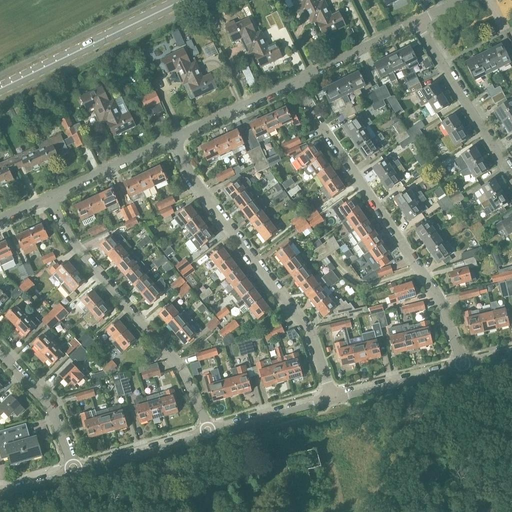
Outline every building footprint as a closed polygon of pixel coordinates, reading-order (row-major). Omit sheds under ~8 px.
[(312,8),(318,4),(315,0),(288,0),(284,2),(288,10),(294,7),(297,13),(304,9),(311,24),(316,21),(322,19),(320,13),(318,14),(317,12),(315,13),(312,8)] [(331,17),(326,8),(323,2),(318,4),(312,8),(315,13),(317,12),(318,14),(320,13),(322,19),(316,21),(324,37),(345,27),(338,13),(331,17)] [(203,24),(211,20),(209,15),(201,18),(203,24)] [(278,32),(283,29),(278,18),(273,20),(278,32)] [(252,43),(250,38),(255,35),(248,19),(227,29),(234,43),(241,39),(248,54),(252,52),(259,50),(256,44),(254,45),(253,43),(252,43)] [(175,39),(182,36),(179,30),(173,33),(175,39)] [(267,48),(263,39),(260,33),(255,35),(250,38),(252,43),(253,43),(254,45),(256,44),(259,50),(252,52),(260,68),(281,58),(275,44),(267,48)] [(225,44),(218,48),(232,78),(239,74),(225,44)] [(501,46),(500,45),(495,48),(496,49),(490,51),(499,70),(511,64),(502,45),(501,46)] [(193,57),(199,54),(195,46),(189,49),(193,57)] [(403,78),(405,83),(416,78),(409,64),(416,61),(409,48),(398,53),(404,67),(408,76),(403,78)] [(187,74),(184,68),(190,66),(183,50),(162,60),(168,73),(176,70),(183,85),(194,80),(191,75),(190,75),(188,73),(187,74)] [(489,52),(488,51),(483,54),(484,55),(478,57),(487,75),(499,70),(490,51),(489,52)] [(393,73),(404,67),(398,53),(386,59),(393,73)] [(487,75),(478,57),(472,60),(467,62),(467,63),(466,64),(475,81),(487,75)] [(396,80),(393,73),(386,59),(374,65),(381,79),(387,76),(391,83),(396,80)] [(202,78),(198,69),(195,64),(190,66),(184,68),(187,74),(188,73),(190,75),(191,75),(194,80),(183,85),(189,99),(194,97),(195,98),(216,88),(209,75),(202,78)] [(247,66),(241,68),(251,89),(256,86),(247,66)] [(93,77),(99,74),(97,68),(90,71),(93,77)] [(356,74),(356,73),(351,75),(351,76),(346,79),(353,92),(356,100),(362,97),(359,89),(364,87),(361,80),(361,79),(360,77),(359,74),(358,74),(357,73),(356,74)] [(416,78),(405,83),(408,88),(413,86),(418,83),(416,78)] [(345,79),(344,79),(339,81),(340,82),(334,85),(341,98),(353,92),(346,79),(345,79)] [(416,92),(421,89),(418,83),(413,86),(408,88),(411,95),(416,92)] [(426,105),(441,95),(434,84),(422,91),(421,89),(416,92),(421,101),(420,102),(423,107),(426,105)] [(341,98),(334,85),(328,88),(328,87),(323,90),(322,91),(325,95),(324,96),(325,98),(326,98),(335,117),(342,114),(344,119),(350,116),(345,105),(341,98)] [(379,89),(377,85),(372,88),(373,91),(378,102),(383,100),(390,96),(385,86),(379,89)] [(494,90),(492,86),(487,89),(491,98),(502,93),(499,88),(494,90)] [(105,111),(102,107),(109,104),(101,88),(80,98),(87,111),(94,108),(101,123),(106,121),(112,118),(109,113),(108,114),(106,111),(105,111)] [(373,105),(378,102),(373,91),(368,94),(373,105)] [(155,92),(140,99),(142,103),(146,110),(154,106),(155,108),(158,114),(163,111),(160,104),(160,103),(155,92)] [(495,105),(505,99),(502,93),(491,98),(495,105)] [(433,116),(437,113),(448,107),(441,95),(426,105),(433,116)] [(374,112),(386,106),(383,100),(378,102),(373,105),(371,106),(374,112)] [(503,123),(511,116),(511,101),(496,111),(496,112),(495,113),(498,118),(499,117),(503,123)] [(120,117),(117,109),(113,102),(109,104),(102,107),(105,111),(106,111),(108,114),(109,113),(112,118),(106,121),(113,137),(134,127),(128,113),(120,117)] [(350,116),(355,113),(350,103),(345,105),(350,116)] [(288,115),(285,109),(274,114),(280,128),(291,122),(293,127),(299,124),(294,113),(288,115)] [(11,120),(16,117),(13,110),(7,113),(11,120)] [(269,133),(280,128),(274,114),(263,119),(269,133)] [(364,122),(361,116),(344,127),(352,138),(364,130),(372,124),(369,119),(364,122)] [(509,134),(511,132),(511,116),(503,123),(506,129),(505,129),(508,134),(509,133),(509,134)] [(76,134),(68,117),(60,121),(68,138),(63,141),(60,135),(38,146),(40,150),(34,153),(41,167),(69,153),(65,145),(73,141),(76,148),(87,143),(82,132),(76,134)] [(449,136),(461,128),(454,117),(442,124),(449,136)] [(250,125),(255,136),(258,143),(271,137),(269,133),(263,119),(250,125)] [(398,144),(409,138),(406,132),(399,122),(393,126),(399,136),(395,139),(398,144)] [(409,138),(420,131),(425,127),(421,122),(406,132),(409,138)] [(448,151),(455,146),(468,138),(461,128),(449,136),(441,140),(445,146),(448,151)] [(359,149),(371,141),(364,130),(352,138),(359,149)] [(413,143),(423,136),(420,131),(409,138),(413,143)] [(233,155),(245,150),(236,132),(224,137),(231,151),(233,155)] [(366,159),(383,148),(379,143),(384,139),(380,134),(371,141),(359,149),(366,159)] [(219,156),(231,151),(224,137),(213,143),(219,156)] [(402,150),(413,143),(409,138),(398,144),(402,150)] [(289,149),(300,144),(298,139),(287,144),(289,149)] [(207,162),(219,156),(213,143),(201,148),(207,162)] [(260,147),(254,150),(260,165),(267,162),(260,147)] [(287,159),(300,153),(298,147),(285,153),(287,159)] [(303,170),(305,168),(321,157),(314,147),(297,158),(297,159),(294,161),(300,169),(303,170)] [(34,153),(32,149),(13,159),(18,169),(25,166),(28,173),(41,167),(34,153)] [(468,167),(480,160),(474,149),(462,156),(468,167)] [(254,168),(260,165),(254,150),(246,153),(254,168)] [(313,179),(317,176),(328,168),(321,157),(305,168),(313,179)] [(373,169),(381,180),(392,172),(401,166),(398,161),(394,163),(390,158),(385,161),(373,169)] [(430,170),(440,163),(436,158),(426,165),(430,170)] [(18,169),(13,159),(0,164),(0,186),(14,180),(10,173),(18,169)] [(475,179),(487,171),(480,160),(468,167),(459,173),(462,177),(473,174),(475,179)] [(433,175),(444,169),(440,163),(430,170),(433,175)] [(256,174),(263,171),(260,165),(254,168),(256,174)] [(419,177),(430,170),(426,165),(416,171),(419,177)] [(400,175),(405,172),(401,166),(392,172),(381,180),(388,191),(400,183),(404,180),(400,175)] [(154,187),(165,181),(159,167),(147,173),(154,187)] [(324,187),(336,179),(328,168),(317,176),(324,187)] [(423,182),(433,175),(430,170),(419,177),(423,182)] [(218,182),(229,177),(226,172),(215,177),(218,182)] [(142,192),(154,187),(147,173),(135,178),(142,192)] [(132,202),(144,197),(142,192),(135,178),(124,184),(132,202)] [(250,184),(246,180),(241,179),(237,182),(232,186),(230,184),(224,188),(226,190),(225,191),(233,201),(245,192),(249,189),(250,184)] [(272,188),(273,187),(278,184),(274,179),(269,183),(272,188)] [(327,201),(343,189),(336,179),(324,187),(320,190),(327,201)] [(285,190),(290,187),(286,181),(281,185),(285,190)] [(494,182),(493,181),(478,190),(481,196),(477,198),(481,204),(500,192),(497,187),(498,186),(495,181),(494,182)] [(278,193),(282,190),(278,184),(273,187),(278,193)] [(296,195),(301,191),(297,186),(292,190),(296,195)] [(105,209),(117,204),(110,190),(98,196),(105,209)] [(291,198),(296,195),(292,190),(287,193),(291,198)] [(450,202),(460,195),(457,190),(447,196),(450,202)] [(414,196),(410,191),(407,193),(407,192),(395,201),(402,211),(414,203),(423,197),(420,193),(414,196)] [(241,211),(253,202),(245,192),(233,201),(241,211)] [(282,200),(287,197),(284,192),(278,195),(282,200)] [(504,198),(500,192),(481,204),(484,209),(488,207),(492,213),(502,207),(502,208),(507,205),(506,204),(507,203),(507,202),(505,197),(504,198)] [(277,204),(282,200),(278,195),(273,199),(277,204)] [(453,207),(464,200),(460,195),(450,202),(453,207)] [(93,215),(105,209),(98,196),(87,201),(93,215)] [(440,209),(450,202),(447,196),(436,203),(440,209)] [(297,207),(302,203),(298,197),(292,201),(297,207)] [(164,208),(175,203),(172,198),(161,203),(164,208)] [(84,226),(96,220),(93,215),(87,201),(75,207),(84,226)] [(346,220),(359,212),(352,201),(339,210),(346,220)] [(249,221),(261,212),(253,202),(241,211),(249,221)] [(443,214),(453,207),(450,202),(440,209),(443,214)] [(409,222),(421,214),(414,203),(402,211),(409,222)] [(135,204),(127,207),(133,219),(136,218),(140,216),(135,204)] [(127,207),(120,210),(125,223),(133,219),(127,207)] [(170,215),(174,213),(171,207),(160,213),(162,218),(170,215)] [(198,218),(190,207),(180,215),(179,214),(173,219),(182,230),(186,227),(198,218)] [(307,223),(318,215),(314,208),(302,217),(305,220),(307,223)] [(257,232),(269,223),(261,212),(249,221),(257,232)] [(354,231),(366,223),(359,212),(346,220),(354,231)] [(305,220),(302,217),(300,214),(289,221),(294,228),(305,220)] [(162,218),(165,224),(173,221),(170,215),(162,218)] [(313,229),(323,221),(318,215),(307,223),(310,228),(311,227),(313,229)] [(455,220),(458,225),(464,222),(460,216),(455,220)] [(511,217),(502,223),(501,222),(495,226),(498,232),(505,228),(511,240),(511,217)] [(125,223),(124,223),(127,230),(139,224),(136,218),(133,219),(125,223)] [(189,241),(190,240),(206,228),(198,218),(186,227),(190,232),(185,236),(189,241)] [(310,228),(307,223),(305,220),(294,228),(299,235),(306,229),(307,230),(310,228)] [(472,234),(483,227),(479,222),(468,228),(472,234)] [(265,242),(277,233),(269,223),(257,232),(265,242)] [(356,245),(374,233),(366,223),(354,231),(347,236),(350,239),(352,238),(356,245)] [(432,229),(428,223),(416,232),(423,242),(435,234),(441,230),(437,225),(432,229)] [(35,244),(47,238),(41,225),(29,231),(35,244)] [(91,237),(101,232),(99,227),(89,231),(91,237)] [(478,244),(483,240),(481,236),(486,233),(483,227),(472,234),(478,244)] [(198,251),(202,247),(214,238),(206,228),(190,240),(198,251)] [(37,249),(35,244),(29,231),(16,237),(24,255),(37,249)] [(366,255),(369,253),(381,244),(374,233),(356,245),(360,251),(362,249),(366,255)] [(119,239),(115,234),(100,247),(108,257),(120,247),(126,242),(122,237),(119,239)] [(431,253),(443,245),(435,234),(423,242),(431,253)] [(147,244),(152,240),(148,236),(143,240),(147,244)] [(335,252),(339,249),(333,237),(328,241),(335,252)] [(142,248),(147,244),(143,240),(138,244),(142,248)] [(330,255),(335,252),(328,241),(323,245),(330,255)] [(0,263),(1,266),(13,260),(5,242),(0,244),(0,263)] [(289,250),(288,249),(291,246),(288,242),(279,248),(282,251),(276,256),(282,265),(294,256),(298,252),(294,246),(289,250)] [(438,264),(450,256),(454,253),(447,242),(443,245),(431,253),(438,264)] [(388,263),(385,258),(389,255),(381,244),(369,253),(370,254),(365,258),(369,263),(374,259),(377,264),(376,264),(380,269),(388,263)] [(326,258),(330,255),(323,245),(318,248),(326,258)] [(117,266),(128,257),(120,247),(108,257),(117,266)] [(168,257),(175,252),(171,247),(164,252),(168,257)] [(321,262),(326,258),(318,248),(313,252),(321,262)] [(463,261),(466,260),(483,254),(481,248),(461,255),(463,261)] [(218,268),(230,259),(222,249),(211,258),(218,268)] [(346,260),(352,256),(348,251),(342,254),(346,260)] [(496,269),(503,266),(497,251),(490,254),(496,269)] [(45,264),(56,258),(53,253),(42,258),(45,264)] [(125,276),(137,266),(140,263),(132,253),(128,257),(117,266),(125,276)] [(158,268),(163,264),(168,260),(164,256),(154,264),(158,268)] [(291,276),(303,267),(294,256),(282,265),(291,276)] [(175,266),(179,262),(175,257),(170,260),(175,266)] [(469,274),(467,270),(476,267),(474,258),(462,261),(465,270),(450,274),(451,278),(450,278),(451,283),(452,282),(454,287),(475,281),(473,273),(469,274)] [(180,272),(190,264),(185,259),(175,266),(180,272)] [(226,278),(238,269),(230,259),(218,268),(226,278)] [(499,275),(492,277),(493,284),(511,279),(511,261),(511,262),(511,266),(498,271),(499,275)] [(28,277),(34,274),(28,262),(22,265),(28,277)] [(76,272),(67,263),(60,269),(56,264),(48,271),(52,276),(53,275),(62,285),(76,272)] [(22,280),(28,277),(22,265),(16,268),(22,280)] [(185,279),(195,271),(191,265),(181,273),(185,279)] [(134,286),(145,276),(137,266),(125,276),(134,286)] [(299,287),(311,278),(303,267),(291,276),(299,287)] [(379,278),(391,273),(389,267),(377,272),(379,278)] [(229,293),(246,280),(238,269),(226,278),(231,285),(225,289),(229,293)] [(325,284),(335,276),(331,271),(315,283),(311,278),(299,287),(307,297),(319,288),(325,284)] [(69,296),(74,292),(85,282),(76,272),(62,285),(61,286),(69,296)] [(142,295),(153,286),(145,276),(134,286),(142,295)] [(328,289),(339,281),(335,276),(325,284),(328,289)] [(176,291),(186,283),(181,277),(171,285),(176,291)] [(24,292),(33,283),(29,278),(19,287),(24,292)] [(151,305),(162,296),(162,293),(165,291),(165,284),(164,282),(164,280),(162,278),(153,286),(142,295),(151,305)] [(242,299),(254,290),(246,280),(229,293),(228,294),(229,295),(231,294),(234,297),(238,294),(242,299)] [(502,299),(509,297),(508,294),(505,282),(498,284),(502,299)] [(29,297),(38,288),(33,283),(24,292),(29,297)] [(182,298),(192,290),(187,284),(177,292),(182,298)] [(413,288),(412,284),(395,290),(396,295),(389,297),(392,305),(399,303),(399,302),(415,297),(414,293),(415,293),(414,288),(413,288)] [(208,297),(213,293),(209,288),(204,292),(208,297)] [(315,308),(327,299),(319,288),(307,297),(315,308)] [(250,309),(262,300),(254,290),(242,299),(235,304),(239,309),(246,304),(250,309)] [(460,301),(475,297),(474,291),(458,294),(460,301)] [(87,315),(102,302),(93,292),(78,306),(82,311),(83,310),(87,315)] [(203,301),(208,297),(204,292),(199,296),(203,301)] [(334,299),(331,296),(327,299),(315,308),(323,318),(332,311),(335,315),(346,314),(348,320),(351,319),(352,320),(369,316),(368,309),(366,310),(366,308),(355,311),(349,304),(348,305),(345,302),(343,303),(340,300),(338,301),(336,298),(334,299)] [(253,323),(258,320),(270,311),(262,300),(250,309),(245,313),(253,323)] [(94,326),(110,312),(102,302),(87,315),(82,319),(87,324),(89,321),(94,326)] [(168,325),(179,316),(184,312),(175,302),(171,306),(160,316),(168,325)] [(411,313),(425,309),(423,302),(409,306),(411,313)] [(497,305),(496,302),(490,304),(491,308),(496,330),(509,327),(504,306),(499,308),(498,305),(497,305)] [(55,316),(64,308),(60,303),(51,311),(55,316)] [(200,315),(207,309),(203,305),(196,310),(200,315)] [(369,316),(376,314),(383,312),(381,306),(368,309),(369,316)] [(403,315),(406,314),(411,313),(409,306),(402,308),(403,315)] [(20,312),(16,307),(6,317),(16,327),(29,315),(23,309),(20,312)] [(225,317),(230,313),(226,307),(221,311),(225,317)] [(60,321),(69,312),(64,308),(55,316),(60,321)] [(484,333),(496,330),(491,308),(478,311),(484,333)] [(46,325),(55,316),(51,311),(42,320),(46,325)] [(220,320),(225,317),(221,311),(216,315),(220,320)] [(484,333),(478,311),(472,313),(472,312),(464,314),(466,323),(468,323),(471,336),(484,333)] [(25,337),(35,327),(40,322),(31,312),(29,315),(16,327),(25,337)] [(380,329),(387,328),(383,312),(376,314),(380,329)] [(51,330),(60,321),(55,316),(46,325),(51,330)] [(177,335),(188,326),(179,316),(168,325),(177,335)] [(211,332),(221,324),(215,318),(206,326),(211,332)] [(229,333),(238,326),(235,321),(225,329),(229,333)] [(112,344),(127,331),(118,322),(107,331),(112,336),(109,340),(112,344)] [(351,349),(346,329),(345,322),(320,329),(321,334),(331,332),(331,333),(342,330),(345,343),(335,346),(337,355),(340,355),(343,368),(355,365),(351,349)] [(185,345),(196,335),(192,330),(195,327),(191,323),(188,326),(177,335),(185,345)] [(420,349),(432,346),(429,333),(431,332),(429,323),(414,326),(420,349)] [(267,341),(284,333),(280,324),(263,332),(267,341)] [(409,328),(408,325),(401,327),(407,352),(420,349),(414,326),(409,328)] [(394,355),(407,352),(401,327),(388,330),(394,355)] [(224,339),(231,337),(229,333),(225,329),(219,333),(224,339)] [(39,358),(56,343),(52,339),(55,337),(48,330),(44,335),(33,345),(38,351),(35,354),(39,358)] [(120,355),(122,354),(136,341),(127,331),(112,344),(111,345),(120,355)] [(87,333),(78,342),(82,346),(91,338),(87,333)] [(374,343),(372,337),(362,339),(364,345),(368,361),(380,358),(377,342),(374,343)] [(91,338),(82,346),(86,351),(95,343),(91,338)] [(248,355),(255,353),(251,338),(244,340),(248,355)] [(241,357),(248,355),(244,340),(237,342),(241,357)] [(72,347),(66,353),(70,358),(81,347),(82,346),(78,342),(72,347)] [(52,365),(63,355),(58,351),(61,348),(56,343),(39,358),(44,363),(47,359),(52,365)] [(355,365),(368,361),(364,345),(351,349),(355,365)] [(60,376),(69,386),(71,384),(75,387),(84,378),(81,374),(85,370),(80,366),(90,356),(86,351),(82,346),(81,347),(70,358),(74,362),(60,376)] [(286,364),(281,347),(276,349),(279,357),(277,360),(271,362),(272,365),(279,363),(282,359),(283,365),(273,368),(277,383),(290,379),(286,364)] [(198,361),(218,355),(216,348),(196,354),(198,361)] [(290,379),(302,376),(299,363),(301,363),(298,353),(290,355),(292,362),(286,364),(290,379)] [(107,375),(109,374),(117,367),(112,360),(102,369),(107,375)] [(277,383),(273,368),(272,365),(271,362),(270,360),(263,362),(263,363),(257,364),(259,372),(261,372),(265,387),(277,383)] [(161,377),(161,375),(158,363),(145,367),(148,378),(159,375),(159,377),(161,377)] [(239,395),(252,391),(248,378),(249,378),(245,366),(237,369),(239,378),(234,379),(239,395)] [(149,381),(148,378),(145,367),(140,369),(143,379),(146,379),(146,381),(149,381)] [(108,377),(104,372),(97,374),(99,380),(108,377)] [(125,379),(123,372),(118,374),(125,395),(131,393),(127,378),(125,379)] [(118,397),(125,395),(118,374),(112,376),(114,382),(113,382),(118,397)] [(214,380),(213,378),(213,376),(205,378),(208,389),(210,389),(214,402),(227,398),(222,383),(221,378),(214,380)] [(227,398),(239,395),(234,379),(222,383),(227,398)] [(166,416),(178,412),(174,399),(176,398),(173,389),(163,392),(164,395),(160,396),(166,416)] [(77,402),(91,398),(89,391),(75,395),(77,402)] [(159,396),(158,393),(146,397),(153,419),(166,416),(160,396),(159,396)] [(17,416),(23,409),(10,396),(0,406),(0,414),(0,415),(3,412),(9,417),(14,412),(17,416)] [(142,398),(142,397),(141,396),(140,396),(137,397),(136,398),(136,399),(136,400),(137,401),(134,402),(140,423),(153,419),(146,397),(142,398)] [(114,431),(127,427),(120,405),(108,409),(114,431)] [(102,434),(108,432),(114,431),(108,409),(96,413),(102,434)] [(102,434),(96,413),(95,410),(80,415),(84,425),(86,425),(90,438),(102,434)] [(18,440),(29,437),(25,425),(0,431),(0,447),(0,449),(0,448),(0,457),(1,460),(8,458),(10,466),(41,457),(36,438),(19,443),(18,440)]
